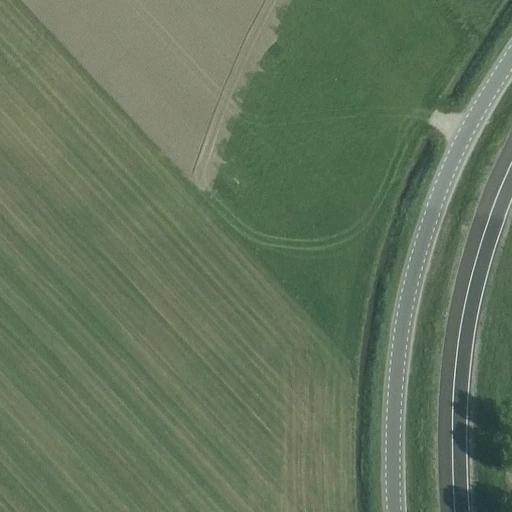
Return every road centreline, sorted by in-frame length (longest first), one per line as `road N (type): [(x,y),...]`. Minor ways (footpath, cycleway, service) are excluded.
road 1 (unclassified): [(394,511),(391,432),(404,298),(445,176),(511,51)]
road 2 (motorway): [(511,172),(459,342),(461,511)]
